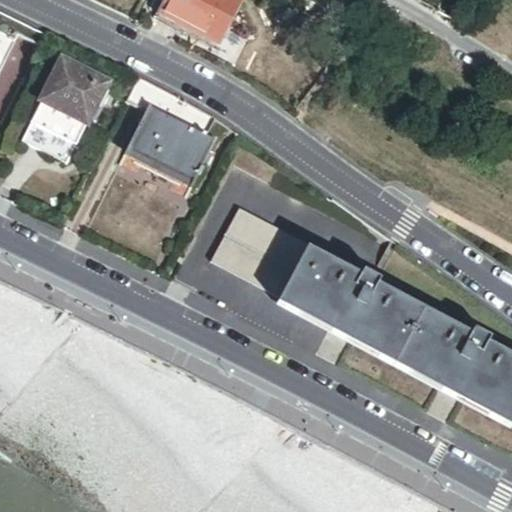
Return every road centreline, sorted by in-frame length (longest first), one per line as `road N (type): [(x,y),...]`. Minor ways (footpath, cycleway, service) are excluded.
road 1 (residential): [(0,237),(511,500)]
road 2 (residential): [(511,300),(294,145),(153,59),(27,0)]
road 3 (unknown): [(333,243),(249,200),(230,199),(218,207),(164,318)]
road 4 (residential): [(511,66),(398,0)]
